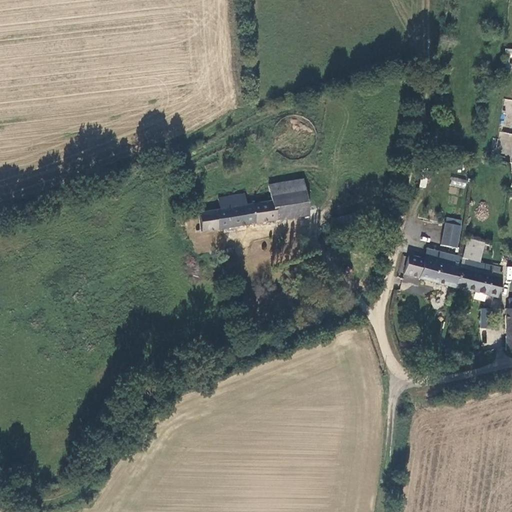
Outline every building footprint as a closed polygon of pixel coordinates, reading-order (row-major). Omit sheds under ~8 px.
[(451,176),(449,185),(465,189),(467,180),(451,176)] [(309,215),(306,196),(303,179),(268,185),(271,201),(246,205),(244,193),(217,198),(218,209),(196,213),(199,234),(309,216),(309,215)] [(309,215),(318,214),(315,195),(306,196),(309,215)] [(356,213),(331,219),(335,236),(361,229),(356,213)] [(458,226),(443,223),(439,245),(454,248),(458,226)] [(235,247),(223,250),(226,260),(237,258),(235,247)] [(465,256),(427,247),(425,258),(462,265),(464,266),(465,256)] [(458,285),(462,265),(425,258),(410,255),(407,273),(458,285)] [(462,265),(458,285),(500,296),(504,278),(503,278),(505,272),(501,271),(502,268),(464,258),(464,266),(462,265)] [(481,308),(480,328),(492,328),(492,309),(481,308)]
